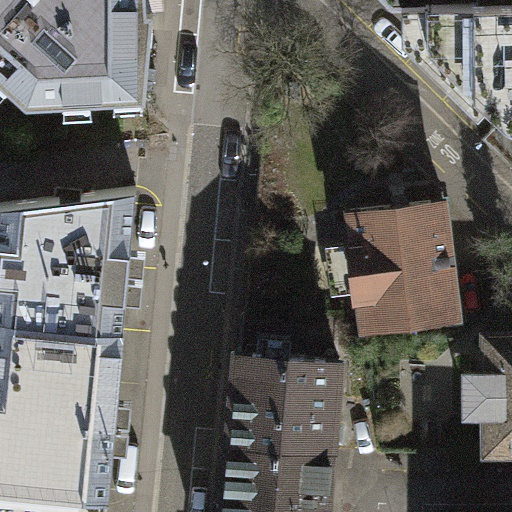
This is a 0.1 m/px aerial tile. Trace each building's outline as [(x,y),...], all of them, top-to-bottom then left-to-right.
[(0,0),(0,78),(23,100),(141,94),(143,15),(142,0),(0,0)] [(380,0),(389,10),(394,11),(394,3),(445,3),(445,0),(380,0)] [(511,3),(445,3),(394,3),(394,11),(395,42),(472,116),(479,108),(500,129),(511,131),(511,3)] [(0,197),(0,315),(123,326),(137,184),(0,197)] [(444,198),(349,208),(361,325),(456,314),(444,198)] [(0,511),(105,511),(123,326),(0,315),(0,511)] [(511,330),(486,330),(486,446),(511,445),(511,330)] [(342,345),(239,334),(229,436),(332,446),(342,345)] [(325,511),(332,446),(229,436),(221,511),(325,511)]
